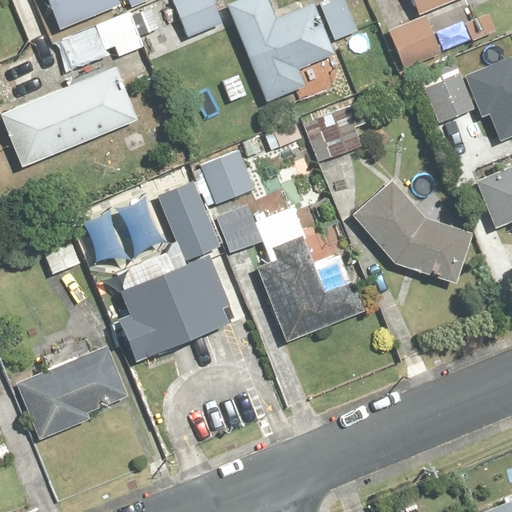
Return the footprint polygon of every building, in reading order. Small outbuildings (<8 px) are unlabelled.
[(50,0),(62,26),(122,1),(121,0),(50,0)] [(171,0),(185,33),(223,17),(216,0),(171,0)] [(276,0),(226,0),(265,102),(293,91),(285,68),(337,48),(318,0),(307,0),(281,10),(276,0)] [(414,0),(418,10),(442,0),(414,0)] [(126,8),(96,20),(110,54),(140,41),(126,8)] [(429,10),(389,26),(405,65),(445,49),(429,10)] [(482,10),(455,24),(466,44),(493,30),(482,10)] [(2,104),(23,163),(141,120),(119,61),(2,104)] [(446,69),(424,77),(439,116),(468,106),(472,117),(483,116),(493,143),(511,136),(511,62),(452,85),(446,69)] [(227,71),(204,83),(213,101),(236,88),(227,71)] [(302,115),(319,161),(376,140),(359,94),(302,115)] [(197,158),(212,199),(255,183),(240,142),(197,158)] [(511,159),(472,175),(492,225),(511,217),(511,159)] [(476,228),(427,212),(389,171),(349,207),(395,258),(459,279),(476,228)] [(92,272),(138,374),(249,325),(200,224),(181,182),(120,210),(139,251),(92,272)] [(256,261),(286,341),(368,311),(345,248),(316,259),(294,200),(253,215),(269,256),(256,261)] [(37,235),(52,273),(83,262),(69,223),(37,235)] [(16,375),(39,435),(134,401),(111,340),(16,375)] [(472,511),(510,511),(505,499),(472,511)]
